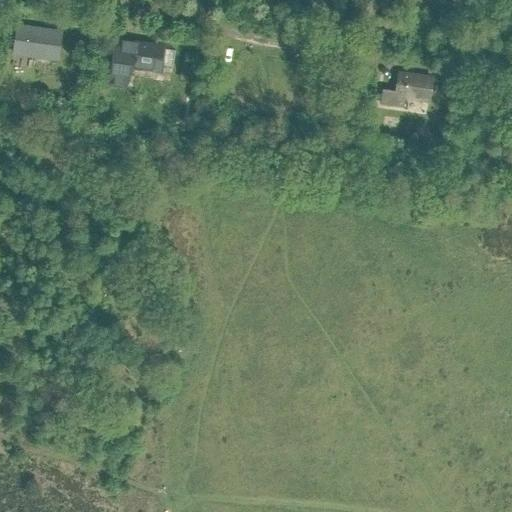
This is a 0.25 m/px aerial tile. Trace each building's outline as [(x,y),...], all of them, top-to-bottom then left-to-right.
[(10,28),(8,41),(15,42),(13,55),(47,60),(51,31),(17,26),(17,29),(10,28)] [(162,75),(166,46),(123,39),(114,49),(109,88),(127,90),(130,70),(162,75)] [(194,83),(200,47),(186,45),(180,81),(194,83)] [(452,97),(456,73),(441,70),(439,78),(442,79),(439,94),(452,97)] [(430,104),(434,77),(399,73),(396,92),(383,90),(381,106),(405,109),(406,101),(430,104)]
